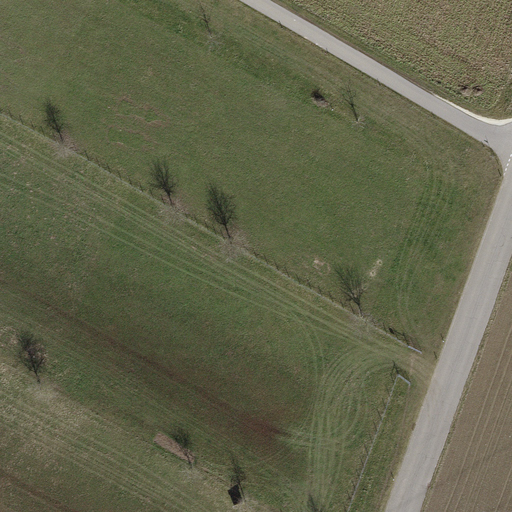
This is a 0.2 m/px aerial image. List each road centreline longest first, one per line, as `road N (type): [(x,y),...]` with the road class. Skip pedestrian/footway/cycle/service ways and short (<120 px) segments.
road 1 (tertiary): [(406,511),(511,212)]
road 2 (track): [(511,144),(263,0)]
